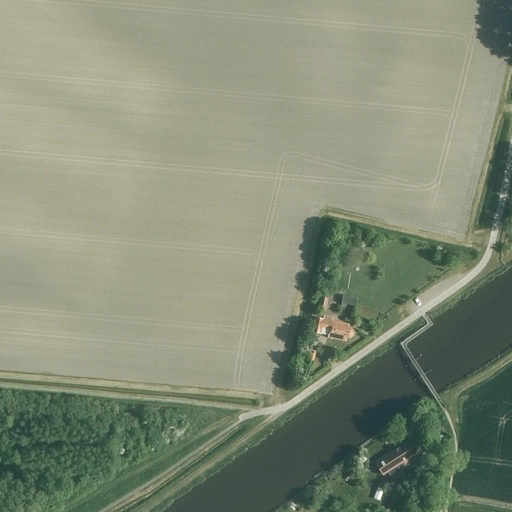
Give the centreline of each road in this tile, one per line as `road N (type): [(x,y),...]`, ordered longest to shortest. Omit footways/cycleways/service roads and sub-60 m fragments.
road 1 (unclassified): [(262,411),(297,399),(473,273),(484,260),(511,161)]
road 2 (track): [(262,411),(0,390)]
